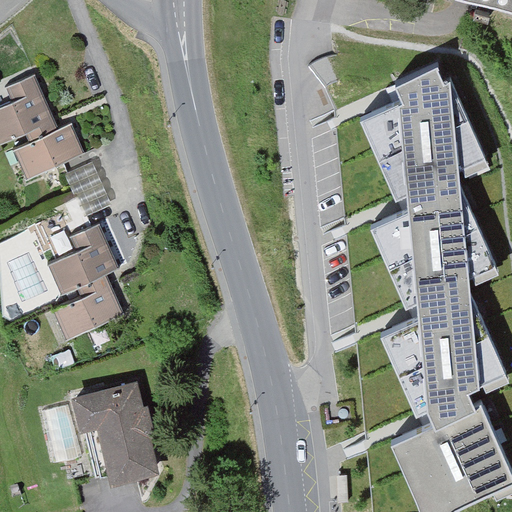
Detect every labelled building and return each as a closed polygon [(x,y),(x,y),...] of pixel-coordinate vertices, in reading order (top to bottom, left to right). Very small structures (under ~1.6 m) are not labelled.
[(401,98),(360,116),(396,197),(407,191),(408,207),(461,183),(460,169),(487,157),(451,77),(446,79),(438,62),(394,82),(401,98)] [(55,125),(33,69),(5,80),(13,102),(0,107),(0,145),(13,141),(24,170),(78,149),(66,120),(55,125)] [(497,264),(461,183),(408,207),(369,224),(406,307),(417,302),(418,314),(472,290),(470,275),(497,264)] [(117,263),(95,220),(72,231),(80,246),(50,260),(69,298),(53,306),(67,335),(124,307),(105,269),(117,263)] [(509,373),(472,290),(418,314),(380,331),(416,413),(428,408),(434,421),(475,403),(469,391),(509,373)] [(132,377),(72,393),(81,427),(97,423),(113,483),(157,471),(132,377)] [(511,491),(511,467),(482,400),(475,403),(434,421),(392,440),(423,511),(446,511),(493,491),(496,498),(511,491)]
